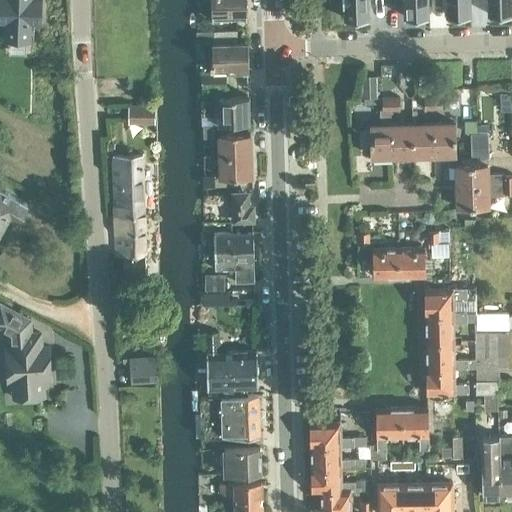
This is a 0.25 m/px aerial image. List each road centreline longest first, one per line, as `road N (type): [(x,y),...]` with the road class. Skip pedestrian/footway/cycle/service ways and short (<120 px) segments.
road 1 (unclassified): [(109,511),(85,0)]
road 2 (secondary): [(288,511),(278,50)]
road 3 (residential): [(318,48),(511,42)]
